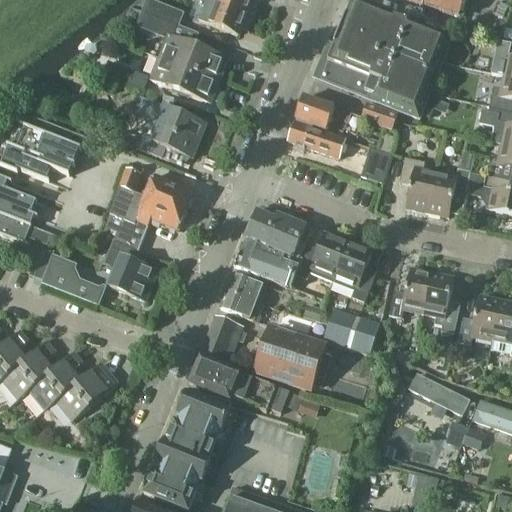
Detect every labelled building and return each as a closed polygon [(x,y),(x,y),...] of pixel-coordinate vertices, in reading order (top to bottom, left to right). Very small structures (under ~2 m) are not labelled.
[(218,0),(217,4),(245,15),(250,0),(218,0)] [(353,0),(328,63),(349,72),(387,87),(386,89),(392,92),(386,108),(418,120),(420,121),(422,117),(423,113),(428,101),(429,99),(453,39),(359,2),(354,0),(353,0)] [(398,0),(460,19),(461,14),(465,15),(469,0),(398,0)] [(208,1),(200,23),(209,27),(237,37),(245,15),(217,4),(208,1)] [(148,4),(144,15),(161,22),(168,24),(177,28),(182,16),(172,13),(148,4)] [(494,17),(504,20),(508,8),(498,5),(494,17)] [(144,15),(140,25),(141,29),(159,36),(167,39),(158,61),(218,84),(223,71),(219,69),(224,59),(195,47),(173,39),(177,28),(168,24),(161,22),(144,15)] [(491,77),(503,80),(511,81),(511,46),(498,44),(495,57),(491,77)] [(158,61),(150,82),(205,105),(209,94),(213,96),(218,84),(158,61)] [(128,72),(122,85),(144,94),(149,80),(128,72)] [(511,81),(503,80),(501,92),(493,90),(489,111),(511,116),(511,81)] [(133,114),(146,124),(147,124),(142,138),(141,138),(136,150),(161,160),(166,149),(191,160),(205,125),(139,98),(133,114)] [(304,99),(296,122),(326,133),(331,120),(347,126),(351,116),(334,110),(312,102),(304,99)] [(423,113),(422,117),(430,121),(434,112),(437,102),(429,99),(428,101),(423,113)] [(392,133),(397,118),(367,107),(361,123),(392,133)] [(493,146),(501,148),(511,150),(511,116),(489,111),(488,115),(483,113),(480,127),(496,130),(493,146)] [(16,151),(8,148),(7,149),(9,149),(1,168),(0,167),(0,169),(18,176),(18,175),(17,175),(18,173),(49,185),(50,184),(47,183),(51,172),(69,179),(70,177),(68,177),(72,167),(75,169),(75,168),(74,167),(80,152),(81,153),(81,152),(69,147),(73,136),(35,121),(31,132),(25,130),(23,135),(21,134),(18,141),(20,142),(16,151)] [(338,161),(345,141),(295,124),(289,144),(338,161)] [(486,179),(511,184),(511,180),(511,150),(501,148),(497,168),(488,166),(486,179)] [(370,151),(362,179),(383,186),(392,158),(370,151)] [(427,215),(435,176),(423,173),(425,165),(405,161),(400,186),(411,188),(406,211),(427,215)] [(138,254),(152,221),(179,233),(194,196),(156,180),(148,197),(144,196),(143,199),(135,196),(142,177),(127,172),(100,238),(115,244),(138,254)] [(435,176),(427,215),(449,220),(455,197),(465,200),(471,175),(458,172),(456,180),(435,176)] [(511,184),(486,179),(483,191),(492,192),(488,213),(511,218),(511,195),(509,195),(511,184)] [(30,247),(25,245),(31,230),(32,229),(27,227),(31,217),(29,216),(34,204),(36,205),(37,204),(5,192),(8,183),(0,180),(0,237),(29,249),(30,247)] [(311,232),(259,211),(247,242),(286,259),(284,264),(297,268),(311,232)] [(334,285),(349,247),(326,237),(318,257),(308,253),(298,279),(308,283),(311,276),(334,285)] [(289,289),(297,268),(284,264),(286,259),(247,242),(242,255),(241,254),(235,270),(289,289)] [(141,255),(138,254),(115,244),(107,264),(118,269),(109,289),(145,304),(157,274),(137,266),(141,255)] [(349,247),(334,285),(356,294),(353,301),(365,306),(375,280),(365,276),(373,256),(349,247)] [(396,293),(390,318),(402,321),(404,312),(424,316),(433,276),(412,271),(406,296),(396,293)] [(69,296),(73,287),(71,283),(48,274),(43,286),(69,296)] [(433,276),(424,316),(436,319),(435,326),(442,328),(441,333),(454,336),(460,306),(449,303),(454,281),(433,276)] [(227,293),(260,306),(266,290),(233,277),(227,293)] [(260,306),(227,293),(220,311),(253,323),(260,306)] [(493,344),(502,303),(480,298),(475,323),(463,320),(458,345),(471,348),(473,339),(493,344)] [(511,305),(502,303),(493,344),(511,347),(511,355),(511,356),(511,305)] [(331,328),(375,342),(381,327),(366,321),(365,322),(336,312),(331,328)] [(201,359),(228,370),(239,344),(243,346),(246,337),(242,335),(244,331),(216,319),(201,358),(202,358),(201,359)] [(375,342),(331,328),(326,342),(370,357),(375,342)] [(273,332),(258,378),(307,394),(322,348),(273,332)] [(0,385),(2,384),(26,364),(18,354),(29,345),(20,334),(0,350),(0,385)] [(18,403),(28,394),(53,373),(45,364),(56,356),(48,346),(26,364),(2,384),(18,403)] [(56,405),(81,385),(73,375),(83,366),(74,356),(53,373),(28,394),(45,414),(56,405)] [(229,404),(241,375),(228,370),(201,359),(190,388),(229,404)] [(81,385),(56,405),(72,424),(118,387),(102,368),(81,385)] [(411,396),(461,420),(469,403),(419,379),(411,396)] [(281,416),(290,395),(278,390),(270,411),(281,416)] [(222,436),(232,409),(186,395),(177,418),(179,419),(176,425),(174,424),(166,444),(165,444),(156,467),(158,467),(155,473),(154,473),(144,496),(178,510),(178,509),(184,511),(189,511),(198,490),(197,490),(199,484),(202,485),(211,462),(210,462),(218,441),(217,441),(219,435),(222,436)] [(511,416),(483,406),(476,426),(511,438),(511,416)] [(469,431),(453,424),(447,439),(463,446),(469,431)] [(479,453),(486,438),(469,431),(463,446),(479,453)] [(7,506),(12,494),(7,492),(13,477),(3,473),(12,452),(0,447),(0,511),(3,504),(7,506)] [(421,475),(418,487),(433,491),(436,479),(421,475)] [(236,501),(239,493),(233,491),(230,499),(236,501)] [(243,503),(246,496),(239,493),(236,501),(243,503)] [(249,506),(252,498),(246,496),(243,503),(249,506)] [(256,508),(258,500),(252,498),(249,506),(256,508)] [(511,511),(511,501),(498,498),(495,510),(502,511),(511,511)] [(263,511),(232,500),(227,511),(263,511)] [(262,510),(265,502),(258,500),(256,508),(262,510)] [(268,511),(271,505),(265,502),(262,510),(266,511),(268,511)]
